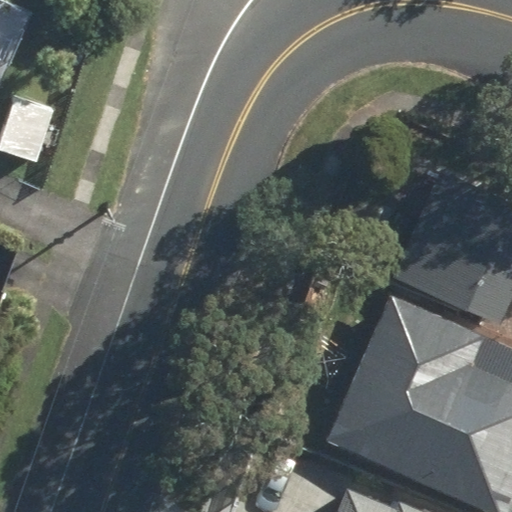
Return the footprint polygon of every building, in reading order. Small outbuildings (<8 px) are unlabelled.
[(0,0),(0,81),(32,13),(2,0),(0,0)] [(54,113),(13,99),(0,139),(0,149),(38,162),(54,113)] [(394,271),(498,316),(511,284),(511,189),(443,159),(394,271)] [(511,371),(480,358),(492,331),(396,289),(332,435),(508,511),(510,511),(511,509),(511,371)] [(331,510),(323,507),(320,511),(454,511),(391,486),(387,495),(345,477),(331,510)]
